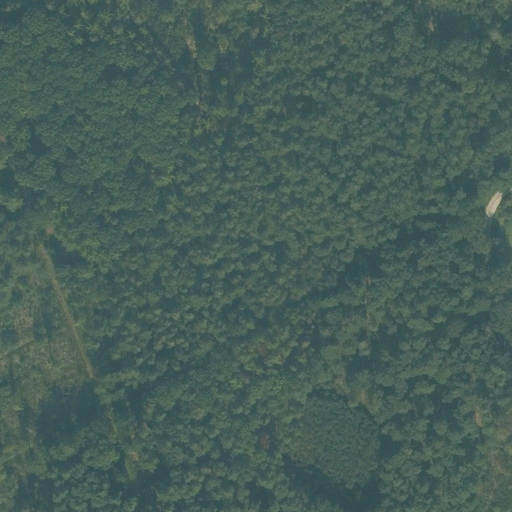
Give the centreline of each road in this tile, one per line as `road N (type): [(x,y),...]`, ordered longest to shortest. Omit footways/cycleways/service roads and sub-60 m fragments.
road 1 (track): [(141,511),(0,135)]
road 2 (unclassified): [(511,334),(486,266),(488,212),(511,188)]
